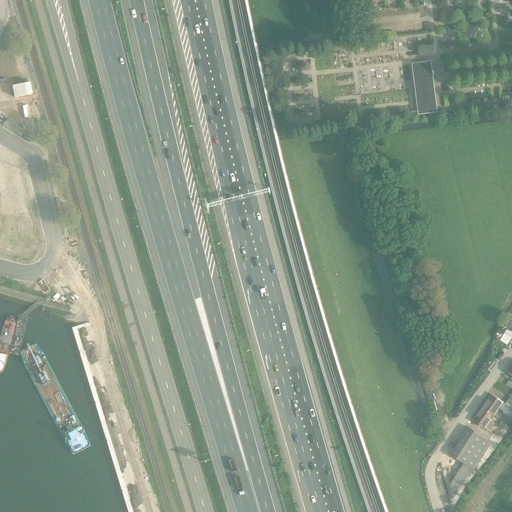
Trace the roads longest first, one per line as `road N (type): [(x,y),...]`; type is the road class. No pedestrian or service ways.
road 1 (motorway): [(102,0),(190,321),(253,511)]
road 2 (unclassified): [(205,511),(58,0)]
road 3 (motorway): [(136,0),(262,511)]
road 4 (motorway): [(327,511),(195,7)]
road 5 (residential): [(437,511),(429,465),(511,350)]
